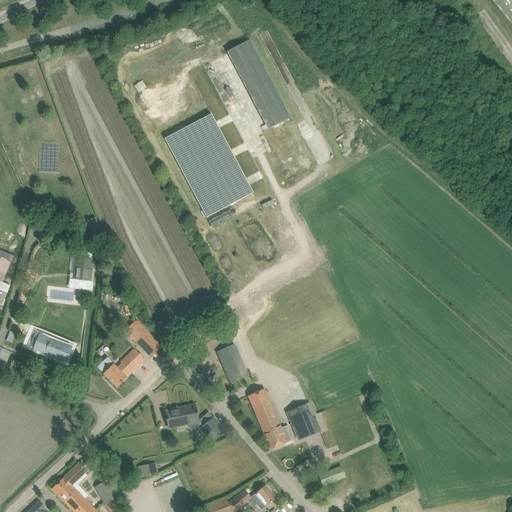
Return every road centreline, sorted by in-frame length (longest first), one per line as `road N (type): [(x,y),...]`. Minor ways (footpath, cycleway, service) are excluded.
road 1 (unclassified): [(111,412),(173,361),(184,364),(310,511)]
road 2 (unclassified): [(9,511),(111,412)]
road 3 (unclassified): [(0,364),(111,412)]
